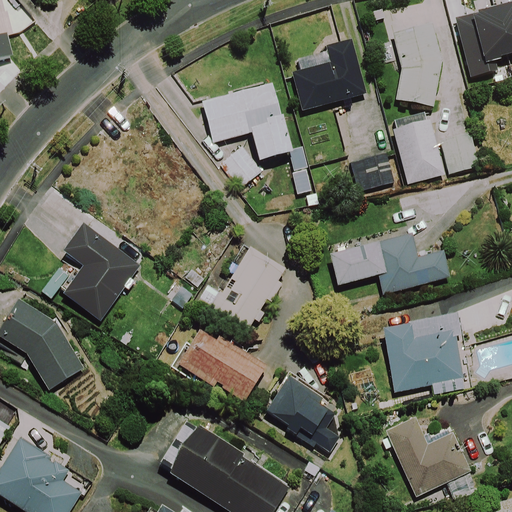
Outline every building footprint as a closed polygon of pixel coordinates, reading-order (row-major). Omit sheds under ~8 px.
[(393,33),(401,69),(396,100),(434,107),(443,60),(433,23),(393,33)] [(511,68),(511,23),(499,27),(509,69),(511,68)] [(367,94),(352,39),(326,45),(331,62),(292,72),(302,111),(367,94)] [(281,116),(273,84),(202,102),(213,143),(252,133),(259,161),(294,151),(284,115),(281,116)] [(444,175),(430,120),(394,129),(408,185),(444,175)] [(471,132),(440,140),(449,174),(480,167),(471,132)] [(262,172),(242,146),(219,164),(239,190),(262,172)] [(184,183),(157,151),(124,180),(119,175),(92,198),(124,236),(154,211),(158,216),(169,207),(164,200),(184,183)] [(394,182),(386,153),(350,163),(358,192),(394,182)] [(141,265),(83,223),(63,251),(82,265),(62,294),(101,322),(125,287),(129,290),(135,281),(132,279),(141,265)] [(418,258),(412,233),(330,254),(338,286),(378,276),(383,295),(451,278),(444,251),(418,258)] [(286,269),(250,247),(221,294),(208,286),(198,302),(246,332),(254,320),(258,323),(264,313),(260,311),(267,300),(271,302),(283,283),(279,281),(286,269)] [(56,322),(19,299),(0,329),(0,337),(27,354),(49,391),(85,368),(56,322)] [(465,380),(457,336),(462,335),(458,312),(408,321),(408,324),(383,328),(394,392),(465,380)] [(200,330),(179,366),(215,387),(218,382),(222,385),(221,387),(245,402),(268,365),(219,335),(217,339),(200,330)] [(325,395),(289,373),(265,411),(289,426),(287,429),(297,435),(298,434),(330,454),(340,437),(327,429),(336,414),(319,404),(325,395)] [(428,445),(415,417),(386,431),(416,498),(471,473),(453,433),(428,445)] [(228,511),(274,511),(290,488),(243,457),(245,455),(199,425),(197,428),(187,421),(158,466),(228,511)] [(52,457),(20,437),(0,468),(0,496),(24,511),(70,511),(83,493),(63,481),(69,470),(55,461),(53,463),(49,460),(52,457)] [(511,511),(511,498),(480,507),(476,511),(511,511)]
